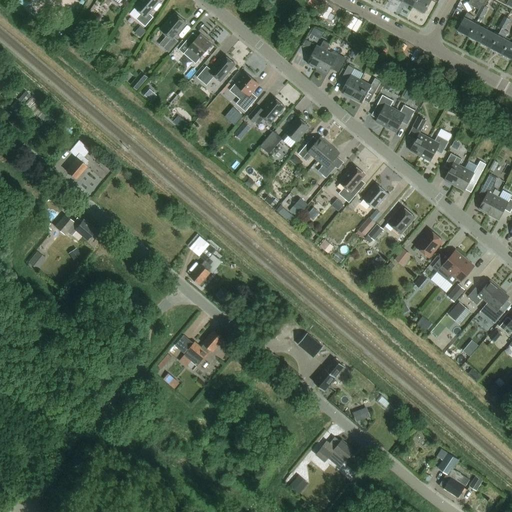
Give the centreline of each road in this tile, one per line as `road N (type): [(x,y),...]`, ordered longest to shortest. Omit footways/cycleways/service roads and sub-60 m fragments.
road 1 (unclassified): [(452,511),(0,132)]
road 2 (unclassified): [(511,260),(206,0)]
